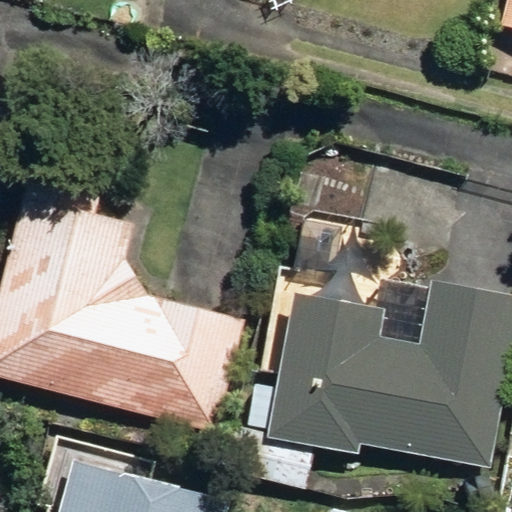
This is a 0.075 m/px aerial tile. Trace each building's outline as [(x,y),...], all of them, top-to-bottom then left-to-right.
[(511,0),(498,0),(492,28),(511,33),(511,0)] [(297,161),(310,180),(340,163),(328,143),(297,161)] [(0,263),(0,380),(211,434),(239,322),(139,297),(117,260),(125,229),(87,219),(93,194),(22,175),(0,263)] [(366,282),(381,283),(392,273),(394,258),(384,246),(369,245),(357,255),(356,270),(366,282)] [(354,446),(484,470),(511,318),(511,299),(424,284),(418,324),(285,299),(269,385),(243,380),(234,426),(261,431),(259,440),(351,456),(354,446)] [(218,470),(303,489),(308,461),(224,442),(218,470)] [(49,511),(220,511),(222,506),(61,464),(49,511)]
